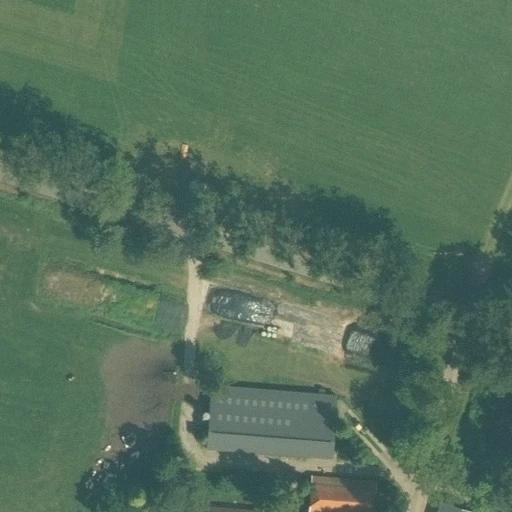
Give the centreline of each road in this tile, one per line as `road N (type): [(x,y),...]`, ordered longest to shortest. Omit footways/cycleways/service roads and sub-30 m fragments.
road 1 (unclassified): [(468,315),(0,171)]
road 2 (unclassified): [(426,491),(468,315)]
